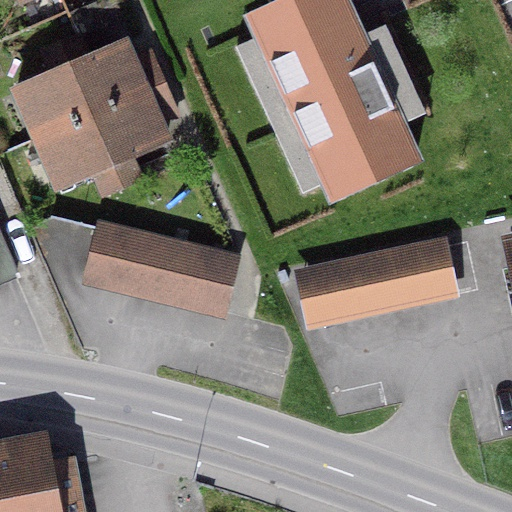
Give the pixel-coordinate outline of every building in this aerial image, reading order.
[(13,90),(34,140),(123,101),(119,90),(135,83),(134,82),(153,74),(145,55),(126,63),(118,44),(13,90)] [(144,104),(128,112),(123,101),(34,140),(56,190),(161,144),(153,125),(172,117),(164,98),(145,106),(144,104)] [(82,280),(220,314),(232,263),(94,229),(82,280)] [(0,280),(12,275),(0,248),(0,280)] [(0,511),(74,511),(66,465),(48,468),(45,448),(0,456),(0,511)]
